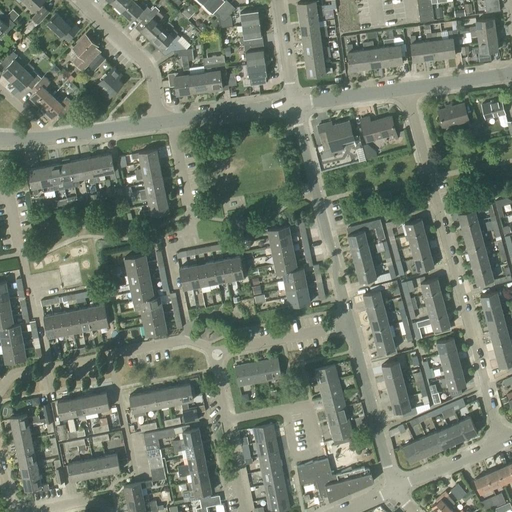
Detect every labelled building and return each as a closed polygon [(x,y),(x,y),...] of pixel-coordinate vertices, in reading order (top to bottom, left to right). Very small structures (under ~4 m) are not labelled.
[(42,6),(40,4),(44,0),(23,0),(36,12),(31,17),(38,24),(50,12),(43,5),(42,6)] [(121,11),(131,0),(113,0),(111,2),(121,11)] [(162,27),(157,23),(164,15),(159,11),(160,10),(155,6),(151,10),(141,1),(138,5),(133,0),(131,0),(121,11),(131,21),(137,15),(146,24),(141,30),(151,39),(158,32),(161,28),(162,27)] [(206,0),(203,3),(212,12),(214,10),(218,14),(223,9),(219,5),(223,0),(206,0)] [(297,3),(298,13),(324,10),(324,5),(316,6),(315,0),(297,3)] [(331,4),(324,5),(324,10),(333,9),(337,8),(335,0),(331,0),(331,4)] [(223,9),(218,14),(219,16),(220,22),(220,27),(232,26),(231,17),(229,14),(235,7),(230,2),(223,9)] [(471,3),(464,4),(466,13),(473,12),(471,3)] [(188,19),(192,15),(185,8),(182,12),(188,19)] [(242,26),(260,23),(258,10),(240,12),(242,26)] [(300,24),(318,21),(317,16),(325,15),(324,10),(298,13),(300,24)] [(70,26),(56,12),(47,22),(61,36),(62,35),(67,41),(79,28),(73,23),(70,26)] [(0,35),(4,31),(6,33),(15,23),(6,14),(1,19),(0,18),(0,35)] [(433,14),(419,16),(420,22),(434,20),(433,14)] [(221,31),(220,27),(220,22),(219,16),(209,27),(221,31)] [(472,27),(470,27),(470,32),(495,28),(494,17),(476,20),(476,26),(472,27)] [(27,35),(36,26),(31,21),(22,30),(27,35)] [(161,28),(158,32),(151,39),(161,49),(166,44),(170,48),(171,47),(174,50),(174,51),(186,49),(187,49),(186,49),(177,40),(180,37),(176,33),(178,32),(172,27),(174,26),(168,21),(167,22),(162,27),(161,28)] [(301,34),(327,30),(326,25),(319,26),(318,21),(300,24),(301,34)] [(242,26),(244,37),(240,38),(241,45),(245,45),(254,44),(253,36),(261,35),(260,23),(242,26)] [(495,28),(470,32),(471,37),(478,36),(478,41),(497,38),(497,37),(495,28)] [(303,44),(321,42),(320,36),(328,35),(327,30),(301,34),(303,44)] [(442,38),(444,56),(455,55),(455,52),(460,51),(457,30),(447,31),(447,37),(442,38)] [(444,56),(442,38),(437,39),(436,32),(431,33),(434,58),(444,56)] [(424,59),(434,58),(431,33),(426,33),(427,40),(421,41),(424,59)] [(96,55),(92,51),(97,46),(86,35),(69,53),(75,59),(73,62),(82,70),(88,64),(89,64),(97,56),(96,55)] [(424,59),(421,41),(416,42),(415,35),(410,36),(411,42),(413,61),(424,59)] [(388,39),(392,64),(402,62),(402,61),(401,52),(400,45),(400,44),(394,45),(393,38),(388,39)] [(479,46),(472,47),(473,52),(477,52),(489,50),(498,49),(497,41),(497,39),(497,38),(478,41),(479,41),(479,46)] [(381,65),(392,64),(388,39),(384,39),(384,46),(379,47),(381,65)] [(361,68),(371,67),(368,41),(363,42),(364,49),(358,50),(361,68)] [(381,65),(379,47),(374,48),(373,41),(368,41),(371,67),(381,65)] [(304,54),(330,51),(329,46),(322,47),(321,42),(303,44),(304,54)] [(254,44),(245,45),(247,64),(265,62),(264,51),(255,52),(254,44)] [(361,68),(358,50),(353,50),(352,44),(347,44),(350,69),(361,68)] [(186,49),(174,51),(174,56),(187,55),(188,60),(194,60),(192,48),(187,49),(186,49)] [(0,64),(5,69),(2,72),(11,80),(24,67),(18,62),(21,59),(12,50),(1,62),(0,63),(0,64)] [(306,65),(324,62),(323,57),(331,56),(330,51),(304,54),(306,65)] [(97,56),(89,64),(94,69),(104,59),(98,53),(96,55),(97,56)] [(31,88),(41,78),(33,70),(34,68),(28,62),(24,67),(11,80),(20,89),(26,83),(31,88)] [(204,71),(207,89),(222,87),(221,79),(227,79),(225,62),(204,65),(205,71),(204,71)] [(247,64),(242,64),(245,84),(268,81),(265,62),(247,64)] [(324,62),(306,65),(307,75),(333,72),(332,67),(325,68),(324,62)] [(108,98),(123,83),(116,76),(119,72),(113,67),(98,83),(106,89),(102,93),(108,98)] [(176,86),(177,93),(192,91),(190,73),(189,68),(183,69),(184,74),(174,76),(174,73),(167,74),(169,87),(176,86)] [(192,91),(207,89),(204,71),(190,73),(192,91)] [(44,104),(53,95),(45,88),(51,81),(44,75),(41,78),(31,88),(35,92),(29,98),(40,108),(44,104)] [(44,104),(40,108),(51,119),(57,113),(60,116),(73,103),(66,97),(61,103),(53,95),(44,104)] [(505,114),(501,99),(482,104),(486,119),(498,116),(501,124),(502,125),(504,126),(508,125),(507,122),(505,114)] [(442,127),(468,120),(464,103),(438,110),(442,127)] [(395,133),(391,117),(370,122),(368,117),(361,119),(366,141),(395,133)] [(321,134),(324,145),(318,147),(319,152),(332,148),(333,152),(344,149),(343,144),(354,141),(349,121),(332,126),(333,131),(321,134)] [(472,139),(480,137),(476,121),(468,123),(472,139)] [(364,162),(370,160),(366,146),(360,148),(364,162)] [(141,163),(159,159),(156,149),(131,154),(132,158),(139,157),(141,163)] [(100,155),(104,173),(109,172),(110,179),(116,178),(111,153),(100,155)] [(98,174),(104,173),(100,155),(90,157),(95,182),(99,181),(98,174)] [(90,183),(95,182),(90,157),(80,159),(83,177),(88,176),(90,183)] [(69,161),(70,161),(69,158),(62,160),(63,163),(59,163),(63,182),(64,188),(74,186),(69,161)] [(78,179),(83,177),(80,159),(70,161),(69,161),(74,186),(79,186),(78,179)] [(135,175),(161,169),(159,159),(141,163),(142,168),(134,169),(135,174),(135,175)] [(63,182),(59,163),(49,165),(54,190),(59,189),(58,183),(63,182)] [(50,191),(54,190),(49,165),(39,167),(42,185),(48,184),(50,191)] [(37,187),(42,185),(39,167),(28,169),(33,194),(38,193),(37,187)] [(144,183),(163,180),(161,169),(135,175),(135,174),(130,175),(131,180),(143,178),(144,183)] [(139,195),(165,190),(163,180),(144,183),(145,188),(138,190),(139,195)] [(148,204),(167,200),(165,190),(139,195),(140,199),(147,198),(148,204)] [(44,195),(38,196),(40,206),(39,210),(39,213),(48,211),(44,195)] [(68,204),(78,202),(77,195),(67,197),(68,204)] [(495,201),(500,218),(504,217),(501,206),(508,204),(507,197),(495,201)] [(495,216),(490,199),(477,203),(479,209),(487,207),(490,217),(495,216)] [(167,200),(148,204),(149,209),(143,210),(144,215),(169,210),(167,200)] [(461,225),(478,221),(474,208),(458,213),(461,225)] [(380,218),(373,220),(378,239),(385,237),(380,218)] [(392,227),(400,225),(398,219),(385,223),(389,239),(395,237),(392,227)] [(408,235),(424,231),(421,219),(405,223),(408,235)] [(464,237),(481,232),(478,221),(461,225),(464,237)] [(269,238),(291,234),(289,225),(267,229),(269,238)] [(351,246),(367,242),(364,230),(347,234),(351,246)] [(411,247),(428,243),(424,231),(408,235),(411,247)] [(467,249),(484,244),(481,232),(464,237),(467,249)] [(271,247),(293,243),(291,234),(269,238),(271,247)] [(354,258),(370,254),(367,242),(351,246),(354,258)] [(273,256),(294,251),(293,243),(271,247),(273,256)] [(414,259),(431,254),(428,243),(411,247),(414,259)] [(470,260),(487,256),(484,244),(467,249),(470,260)] [(307,258),(311,257),(310,249),(305,250),(304,250),(304,252),(302,252),(303,258),(305,258),(307,258)] [(386,262),(392,261),(389,249),(383,250),(386,262)] [(274,264),(296,260),(294,251),(273,256),(274,264)] [(396,264),(401,262),(398,251),(393,252),(396,264)] [(126,266),(147,262),(145,253),(124,257),(126,266)] [(357,270),(373,266),(370,254),(354,258),(357,270)] [(431,254),(414,259),(417,271),(434,267),(431,254)] [(231,258),(235,279),(244,277),(240,256),(231,258)] [(474,272),(490,268),(487,256),(470,260),(474,272)] [(227,281),(235,279),(231,258),(223,259),(227,281)] [(218,282),(227,281),(223,259),(214,261),(218,282)] [(298,268),(296,260),(274,264),(276,273),(282,272),(298,268)] [(209,284),(218,282),(214,261),(205,263),(209,284)] [(396,278),(392,261),(386,262),(391,279),(396,278)] [(128,275),(149,270),(147,262),(126,266),(128,275)] [(401,262),(396,264),(399,276),(404,274),(401,262)] [(200,286),(209,284),(205,263),(196,264),(200,286)] [(192,287),(200,286),(196,264),(188,266),(192,287)] [(183,289),(192,287),(188,266),(179,268),(183,289)] [(357,270),(360,282),(377,278),(373,266),(357,270)] [(490,268),(474,272),(477,284),(494,280),(494,284),(511,280),(511,275),(509,266),(503,268),(506,276),(493,279),(490,268)] [(284,280),(305,276),(303,267),(298,268),(282,272),(284,280)] [(129,284),(151,279),(149,270),(128,275),(129,284)] [(286,289),(307,285),(305,276),(284,280),(286,289)] [(424,294),(440,290),(437,278),(421,282),(424,294)] [(131,292),(152,288),(151,279),(129,284),(131,292)] [(395,294),(400,293),(397,280),(392,281),(393,286),(395,294)] [(378,284),(370,287),(371,292),(363,294),(366,306),(383,302),(378,284)] [(287,297),(309,293),(307,285),(286,289),(287,297)] [(154,297),(152,288),(131,292),(133,302),(139,300),(154,297)] [(0,300),(9,298),(8,290),(0,291),(0,300)] [(427,306),(443,302),(440,290),(424,294),(427,306)] [(483,308),(500,304),(497,292),(480,296),(483,308)] [(309,293),(287,297),(289,306),(310,302),(309,293)] [(140,309),(162,304),(160,295),(154,297),(139,300),(133,302),(135,310),(140,309)] [(0,309),(11,307),(9,298),(0,300),(0,309)] [(409,311),(418,308),(414,309),(411,301),(406,303),(409,311)] [(369,318),(386,314),(383,302),(366,306),(369,318)] [(430,318),(446,313),(443,302),(427,306),(430,318)] [(95,305),(100,327),(109,325),(105,303),(95,305)] [(142,317),(164,313),(162,304),(140,309),(142,317)] [(486,320),(503,315),(500,304),(483,308),(486,320)] [(91,328),(100,327),(95,305),(87,307),(91,328)] [(0,318),(13,316),(11,307),(0,309),(0,318)] [(83,330),(91,328),(87,307),(78,309),(83,330)] [(418,308),(409,311),(412,323),(421,321),(418,308)] [(74,332),(83,330),(78,309),(70,310),(74,332)] [(402,322),(408,320),(405,309),(399,310),(402,322)] [(65,334),(74,332),(70,310),(61,312),(65,334)] [(57,335),(65,334),(61,312),(52,314),(57,335)] [(144,326),(165,322),(164,313),(142,317),(144,326)] [(446,313),(430,318),(433,330),(450,326),(446,313)] [(48,337),(57,335),(52,314),(43,315),(48,337)] [(372,330),(389,325),(386,314),(369,318),(372,330)] [(489,332),(506,327),(503,315),(486,320),(489,332)] [(0,327),(14,325),(14,324),(13,316),(0,318),(0,327)] [(405,334),(411,332),(408,320),(402,322),(405,334)] [(165,322),(144,326),(146,335),(167,331),(165,322)] [(0,335),(0,336),(22,332),(20,323),(14,324),(14,325),(0,327),(0,335)] [(375,341),(392,337),(389,325),(372,330),(375,341)] [(493,344),(510,339),(506,327),(489,332),(493,344)] [(2,345),(23,341),(22,332),(0,336),(2,345)] [(392,337),(375,341),(379,354),(395,349),(392,337)] [(439,354),(456,349),(453,337),(436,342),(439,354)] [(496,355),(511,351),(511,347),(510,339),(493,344),(496,355)] [(4,354),(25,349),(23,341),(2,345),(4,354)] [(25,349),(4,354),(5,363),(27,358),(25,349)] [(443,365),(459,361),(456,349),(439,354),(443,365)] [(508,371),(511,369),(511,351),(496,355),(499,368),(506,366),(508,371)] [(263,360),(267,380),(282,378),(278,358),(263,360)] [(253,383),(267,380),(263,360),(249,363),(253,383)] [(385,377),(402,372),(398,360),(381,365),(385,377)] [(446,377),(462,373),(459,361),(443,365),(446,377)] [(239,386),(253,383),(249,363),(235,366),(239,386)] [(318,384),(338,379),(334,365),(315,370),(318,384)] [(415,382),(423,379),(421,371),(413,373),(415,382)] [(388,389),(405,384),(402,372),(385,377),(388,389)] [(460,386),(466,385),(462,373),(446,377),(442,379),(443,384),(447,383),(451,396),(462,393),(460,386)] [(505,386),(511,383),(511,376),(502,380),(505,386)] [(322,398),(342,393),(338,379),(318,384),(322,398)] [(421,393),(426,391),(423,379),(415,382),(418,381),(421,393)] [(193,400),(190,383),(177,386),(181,402),(184,416),(182,417),(183,423),(185,422),(185,423),(199,420),(196,406),(189,408),(187,401),(193,400)] [(391,401),(408,396),(405,384),(388,389),(391,401)] [(169,405),(181,402),(177,386),(165,388),(169,405)] [(157,407),(169,405),(165,388),(153,390),(157,407)] [(145,409),(157,407),(153,390),(141,393),(145,409)] [(93,394),(97,411),(109,408),(105,391),(93,394)] [(441,401),(438,392),(432,394),(434,403),(441,401)] [(146,414),(145,409),(141,393),(129,395),(133,417),(146,414)] [(326,412),(345,407),(342,393),(322,398),(326,412)] [(85,413),(97,411),(93,394),(81,396),(85,413)] [(73,416),(85,413),(81,396),(69,399),(73,416)] [(408,396),(391,401),(394,413),(402,411),(404,417),(417,413),(416,406),(411,408),(408,396)] [(450,403),(452,408),(453,407),(454,410),(466,405),(462,397),(450,403)] [(61,418),(73,416),(69,399),(57,401),(61,418)] [(46,425),(52,424),(48,403),(42,404),(45,417),(46,423),(46,425)] [(441,413),(452,408),(450,403),(439,408),(441,413)] [(329,426),(349,420),(345,407),(326,412),(329,426)] [(430,418),(441,413),(439,408),(428,412),(430,418)] [(419,422),(430,418),(428,412),(417,417),(419,422)] [(39,414),(27,416),(27,414),(10,417),(13,429),(29,426),(46,423),(45,417),(40,418),(39,414)] [(411,426),(419,422),(417,417),(409,421),(411,426)] [(459,422),(465,438),(477,433),(470,417),(459,422)] [(76,431),(77,431),(75,420),(69,421),(71,432),(66,432),(65,425),(56,427),(58,441),(77,437),(76,431)] [(349,420),(329,426),(333,441),(334,445),(343,443),(342,437),(353,435),(349,420)] [(454,443),(465,438),(459,422),(447,427),(454,443)] [(403,423),(398,426),(401,433),(406,431),(403,423)] [(255,442),(275,438),(272,424),(252,428),(255,442)] [(15,441),(32,438),(29,426),(13,429),(15,441)] [(158,437),(158,438),(175,435),(173,427),(157,431),(158,437)] [(443,447),(454,443),(447,427),(436,431),(443,447)] [(188,444),(202,441),(199,428),(183,431),(184,439),(173,441),(174,447),(188,444)] [(143,433),(144,439),(158,437),(157,431),(143,433)] [(432,452),(443,447),(436,431),(425,436),(432,452)] [(421,457),(432,452),(425,436),(414,441),(421,457)] [(158,439),(158,438),(158,437),(144,439),(145,445),(158,443),(158,439)] [(17,453),(34,450),(32,438),(15,441),(17,453)] [(258,456),(278,452),(275,438),(255,442),(258,456)] [(195,455),(204,454),(202,441),(188,444),(174,447),(175,452),(186,449),(188,457),(195,455)] [(410,462),(421,457),(414,441),(403,446),(410,462)] [(147,451),(160,449),(158,443),(145,445),(147,451)] [(148,457),(161,455),(160,449),(147,451),(148,457)] [(20,465),(36,462),(34,450),(17,453),(20,465)] [(261,470),(281,466),(278,452),(258,456),(261,470)] [(104,456),(107,473),(120,470),(116,453),(104,456)] [(191,469),(207,466),(204,454),(195,455),(188,457),(189,464),(177,466),(179,472),(191,469)] [(149,463),(162,461),(161,455),(148,457),(149,463)] [(95,475),(107,473),(104,456),(92,458),(95,475)] [(83,478),(95,475),(92,458),(80,461),(83,478)] [(332,475),(327,458),(313,462),(312,460),(304,464),(297,466),(300,484),(316,480),(321,497),(330,495),(331,499),(329,500),(373,481),(371,471),(366,473),(364,466),(352,469),(351,467),(341,471),(342,472),(332,475)] [(71,480),(83,478),(80,461),(68,463),(71,480)] [(150,469),(163,466),(162,461),(149,463),(150,469)] [(22,477),(39,474),(36,462),(20,465),(22,477)] [(503,483),(511,478),(511,472),(508,464),(497,469),(503,483)] [(151,475),(164,472),(163,466),(150,469),(151,475)] [(199,481),(209,479),(207,466),(191,469),(179,472),(180,477),(191,475),(193,481),(193,482),(199,481)] [(264,484),(284,480),(281,466),(261,470),(264,484)] [(61,467),(55,468),(58,483),(64,481),(61,467)] [(492,488),(503,483),(497,469),(486,474),(492,488)] [(164,472),(151,475),(152,481),(165,478),(164,472)] [(39,474),(22,477),(25,489),(27,489),(28,494),(49,489),(48,483),(41,485),(39,474)] [(480,493),(492,488),(486,474),(474,479),(480,493)] [(200,499),(211,497),(210,492),(212,491),(209,479),(199,481),(193,482),(193,481),(188,482),(189,490),(183,491),(184,497),(188,496),(189,501),(200,499)] [(127,499),(143,495),(141,488),(153,486),(152,480),(124,485),(127,499)] [(267,498),(287,494),(284,480),(264,484),(267,498)] [(459,500),(461,498),(469,490),(461,480),(450,490),(459,500)] [(469,490),(461,498),(465,502),(475,493),(471,489),(469,490)] [(444,511),(449,508),(450,508),(455,503),(449,496),(450,495),(445,490),(438,497),(439,499),(431,506),(436,511),(444,511)] [(495,495),(499,505),(505,502),(501,492),(495,495)] [(287,494),(267,498),(269,511),(274,511),(290,509),(287,494)] [(157,505),(155,500),(144,502),(143,495),(127,499),(129,511),(149,507),(157,505)] [(486,511),(499,505),(495,495),(480,501),(486,511)] [(202,511),(207,511),(206,504),(212,503),(211,497),(200,499),(201,507),(202,511)]
